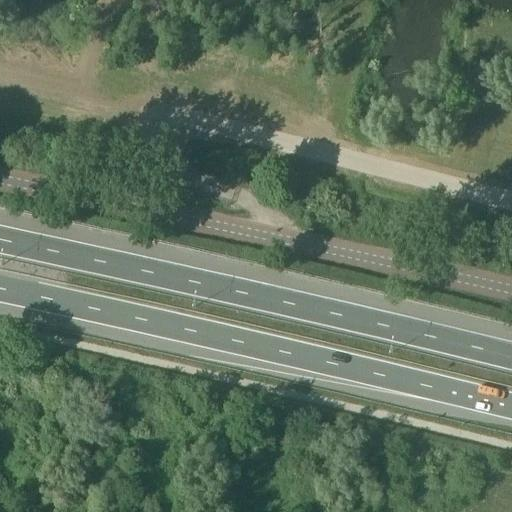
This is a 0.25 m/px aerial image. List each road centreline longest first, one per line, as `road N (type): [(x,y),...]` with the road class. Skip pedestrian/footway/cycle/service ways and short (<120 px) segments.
road 1 (unclassified): [(511,303),(0,183)]
road 2 (trunk): [(511,354),(0,240)]
road 3 (trunk): [(0,293),(435,386)]
